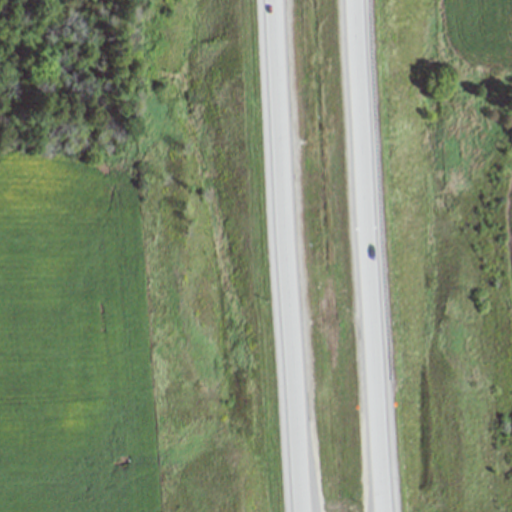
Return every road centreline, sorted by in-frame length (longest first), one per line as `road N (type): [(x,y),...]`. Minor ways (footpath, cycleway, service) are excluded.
road 1 (motorway): [(281,0),(302,511)]
road 2 (motorway): [(399,511),(379,0)]
